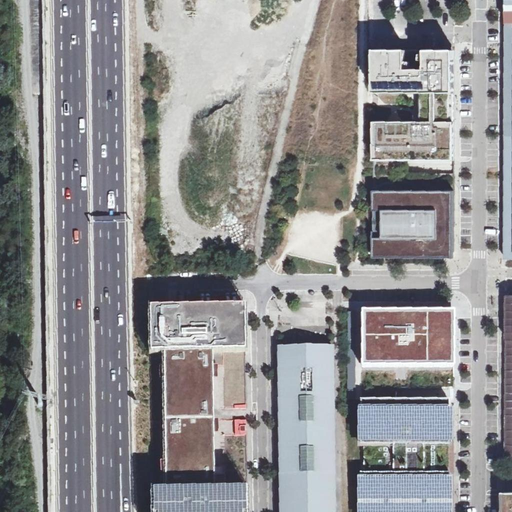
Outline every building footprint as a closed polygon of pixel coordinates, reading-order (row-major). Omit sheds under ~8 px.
[(454,51),(374,51),(374,102),(432,102),(454,102),(454,51)] [(454,149),(454,102),(432,102),(432,126),(377,126),(377,149),(454,149)] [(374,250),(374,257),(445,258),(445,252),(453,252),(453,243),(454,185),(454,173),(387,172),(387,161),(374,161),(374,177),(372,177),(371,211),(374,211),(374,238),(371,238),(371,250),(374,250)] [(245,305),(151,307),(151,352),(164,351),(167,489),(153,489),(153,511),(247,511),(247,489),(225,489),(225,474),(220,474),(215,474),(213,366),(218,366),(224,366),(224,351),(246,350),(245,305)] [(454,312),(347,312),(348,399),(361,399),(396,400),(396,387),(454,388),(454,312)] [(334,511),(332,347),(280,348),(280,389),(280,437),(280,511),(334,511)] [(449,400),(360,400),(360,443),(364,443),(364,473),(360,472),(359,511),(447,511),(448,507),(448,471),(441,471),(441,457),(441,446),(449,446),(449,400)] [(511,511),(511,492),(503,492),(503,511),(511,511)]
